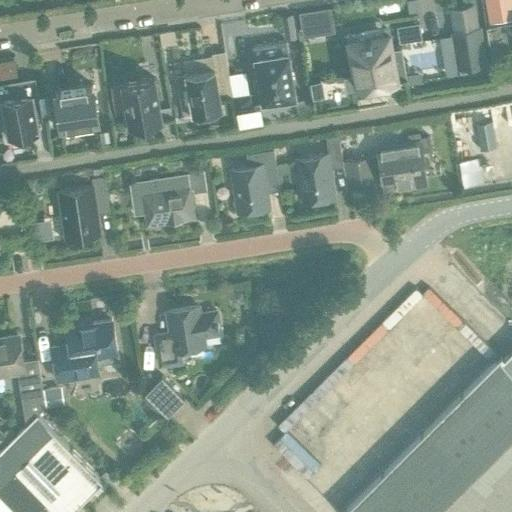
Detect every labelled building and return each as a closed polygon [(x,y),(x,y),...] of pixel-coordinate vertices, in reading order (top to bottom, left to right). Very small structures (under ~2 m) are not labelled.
[(511,0),(486,0),(490,23),(511,19),(511,0)] [(305,28),(331,23),(329,9),(303,14),(305,28)] [(487,65),(480,26),(451,31),(457,70),(487,65)] [(173,29),(162,31),(164,42),(174,41),(173,29)] [(387,34),(350,41),(358,88),(395,82),(395,80),(406,78),(402,51),(390,53),(387,34)] [(286,39),(253,44),(255,56),(261,101),(262,104),(296,99),(295,96),(288,51),(286,39)] [(222,111),(221,106),(220,99),(232,97),(225,49),(211,51),(214,68),(185,72),(192,115),(222,111)] [(162,120),(161,115),(155,76),(122,81),(126,102),(114,104),(115,114),(127,112),(129,125),(162,120)] [(92,82),(55,88),(62,135),(99,129),(92,82)] [(31,92),(2,97),(8,137),(38,132),(31,92)] [(234,104),(234,108),(251,106),(250,102),(249,94),(232,96),(234,104)] [(475,122),(476,127),(480,147),(496,144),(491,119),(475,122)] [(381,169),(384,187),(426,180),(422,149),(431,148),(429,134),(420,136),(419,131),(408,132),(409,140),(377,145),(380,164),(372,165),(371,154),(343,158),(347,188),(375,184),(373,171),(381,169)] [(343,165),(339,140),(339,137),(326,139),(328,151),(296,156),(302,199),(335,194),(331,167),(343,165)] [(278,175),(274,151),(274,147),(246,151),(248,163),(230,166),(237,209),(270,204),(266,177),(278,175)] [(290,158),(278,160),(279,170),(291,168),(290,158)] [(194,191),(207,189),(204,169),(164,175),(166,188),(142,192),(142,195),(133,196),(128,202),(129,208),(135,213),(145,211),(146,223),(194,216),(189,184),(192,184),(194,191)] [(99,233),(98,230),(100,230),(96,205),(108,203),(104,175),(91,177),(92,184),(59,188),(66,235),(84,232),(85,235),(99,233)] [(242,289),(230,291),(232,298),(237,301),(244,300),(242,289)] [(170,330),(155,333),(160,362),(181,359),(179,347),(204,343),(203,334),(220,331),(216,309),(200,312),(198,303),(166,309),(170,330)] [(51,343),(57,378),(98,371),(96,355),(118,351),(112,317),(66,325),(69,340),(51,343)] [(45,403),(38,357),(22,359),(18,333),(1,335),(1,337),(0,337),(0,373),(18,371),(26,422),(45,403)] [(511,511),(511,346),(501,358),(498,355),(342,510),(344,511),(511,511)] [(162,373),(145,390),(168,413),(185,396),(162,373)] [(62,384),(44,387),(47,405),(65,402),(62,384)] [(0,451),(58,511),(66,511),(102,477),(37,411),(0,448),(0,451)] [(0,430),(0,445),(9,436),(3,430),(0,430)] [(58,511),(0,451),(0,511),(58,511)]
